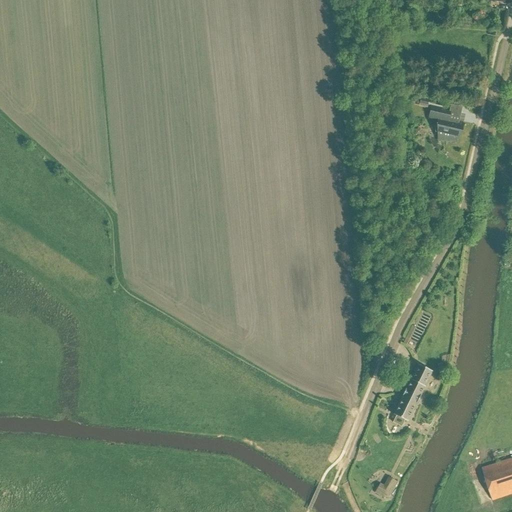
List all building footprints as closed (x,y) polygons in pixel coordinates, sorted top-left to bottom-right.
[(419,105),(427,107),(429,100),(421,98),(419,105)] [(438,128),(439,141),(448,141),(450,138),(458,140),(459,133),(462,134),(464,124),(458,123),(458,122),(453,121),(453,120),(449,119),(451,112),(451,111),(432,107),(431,108),(432,108),(429,120),(438,122),(437,128),(438,128)] [(432,372),(418,365),(393,415),(407,422),(432,372)] [(511,458),(482,468),(492,501),(511,494),(511,458)] [(383,485),(378,483),(373,493),(388,500),(397,482),(387,477),(383,485)]
